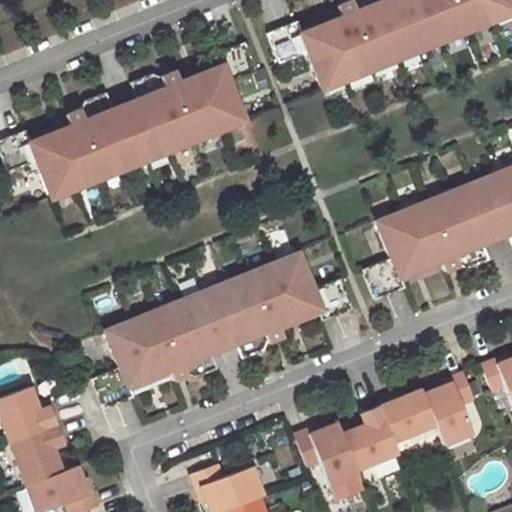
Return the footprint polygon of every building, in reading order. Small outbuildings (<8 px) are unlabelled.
[(274,32),(285,61),(312,51),(326,87),(511,15),(511,0),(357,0),(342,6),(343,11),(346,16),(307,32),(304,26),(302,21),(276,32),(274,32)] [(307,32),(346,16),(343,11),(304,26),(307,32)] [(54,195),(250,117),(236,81),(261,70),(250,42),(248,43),(220,54),(222,58),(224,64),(185,80),(183,73),(181,69),(165,74),(157,71),(139,78),(141,84),(143,89),(145,96),(118,106),(115,100),(113,95),(112,89),(92,97),(89,105),(71,111),(73,117),(75,123),(35,139),(33,133),(30,127),(3,138),(15,168),(41,158),(54,195)] [(222,58),(183,73),(185,80),(224,64),(222,58)] [(73,117),(33,133),(35,139),(75,123),(73,117)] [(378,296),(380,295),(409,284),(406,278),(404,273),(442,257),(444,263),(453,259),(464,262),(472,265),(490,257),(489,253),(486,247),(484,241),(511,230),(511,165),(378,219),(394,256),(366,267),(378,296)] [(203,289),(185,296),(156,307),(129,318),(109,326),(123,364),(97,374),(109,404),(139,392),(137,387),(134,382),(172,366),(175,371),(177,376),(194,370),(201,373),(219,365),(217,360),(215,355),(213,349),(241,338),(246,349),(248,354),(268,346),(271,339),(288,332),(285,326),(283,320),(322,305),(324,311),(326,317),(353,307),(355,305),(343,277),(316,287),(302,249),(279,258),(251,269),(224,280),(203,289)] [(442,257),(404,273),(406,278),(444,263),(442,257)] [(322,305),(283,320),(285,326),(324,311),(322,305)] [(498,364),(511,358),(511,355),(511,353),(497,359),(498,364)] [(484,363),(495,391),(506,387),(507,387),(511,400),(511,358),(498,364),(497,359),(484,363)] [(137,387),(175,371),(172,366),(134,382),(137,387)] [(440,386),(426,391),(440,427),(447,443),(476,432),(465,403),(478,398),(467,370),(453,376),(455,381),(440,386)] [(453,376),(438,381),(440,386),(455,381),(453,376)] [(30,430),(65,417),(59,401),(46,405),(38,381),(0,393),(0,399),(14,436),(30,430)] [(382,402),(399,443),(440,427),(426,391),(424,386),(407,393),(382,402)] [(406,389),(381,399),(382,402),(407,393),(406,389)] [(345,429),(362,471),(403,454),(382,402),(362,411),(366,421),(345,429)] [(14,436),(30,479),(50,472),(68,466),(69,465),(60,441),(71,436),(65,417),(30,430),(14,436)] [(299,434),(310,462),(322,457),(333,487),(363,475),(362,471),(345,429),(341,418),(326,424),(299,434)] [(298,431),(299,434),(326,424),(324,420),(298,431)] [(50,472),(30,479),(42,511),(73,501),(75,506),(76,511),(78,511),(106,503),(103,495),(101,488),(95,491),(87,470),(84,460),(69,465),(68,466),(50,472)] [(222,510),(270,492),(274,490),(263,463),(232,474),(228,462),(201,472),(207,486),(212,484),(218,499),(222,510)] [(87,470),(95,491),(101,488),(93,467),(87,470)] [(207,486),(213,501),(218,499),(212,484),(207,486)] [(278,511),(270,492),(222,510),(223,511),(278,511)]
